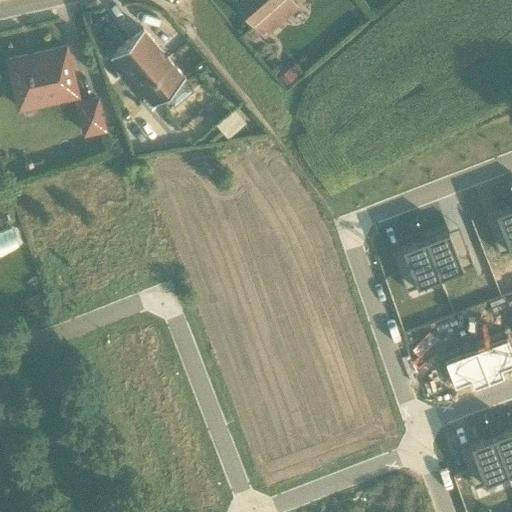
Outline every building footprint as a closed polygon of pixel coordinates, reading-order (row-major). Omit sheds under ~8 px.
[(231,0),(263,37),(298,7),(291,0),(231,0)] [(183,74),(141,27),(109,55),(144,95),(141,98),(151,109),(160,101),(156,97),(183,74)] [(18,109),(76,96),(65,45),(7,58),(18,109)] [(105,129),(97,93),(74,99),(82,134),(105,129)] [(235,103),(216,119),(228,133),(247,118),(235,103)] [(511,204),(483,215),(498,253),(511,247),(511,204)] [(457,225),(424,238),(438,276),(472,263),(457,225)] [(424,238),(390,251),(405,289),(438,276),(424,238)] [(39,295),(24,300),(30,318),(45,312),(39,295)] [(505,333),(474,345),(487,379),(502,373),(499,365),(511,360),(511,351),(510,345),(505,333)] [(511,360),(499,365),(502,373),(511,368),(511,344),(510,345),(511,351),(511,360)] [(474,345),(442,357),(446,369),(452,383),(468,377),(471,385),(487,379),(474,345)] [(446,369),(436,373),(444,395),(471,385),(468,377),(452,383),(446,369)] [(511,427),(491,435),(506,472),(511,470),(511,427)] [(491,435),(458,448),(472,486),(506,472),(491,435)]
